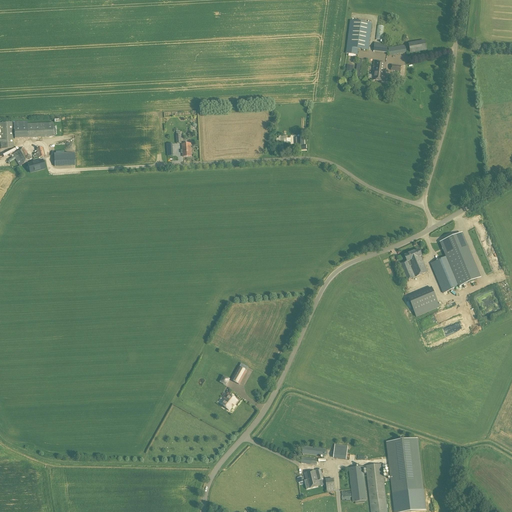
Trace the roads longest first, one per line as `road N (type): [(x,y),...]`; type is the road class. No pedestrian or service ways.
road 1 (tertiary): [(204,511),(210,479),(273,396),(326,283),(434,227)]
road 2 (unclassified): [(423,204),(376,191),(315,159),(61,171)]
road 3 (unclassified): [(423,204),(449,109),(461,0)]
